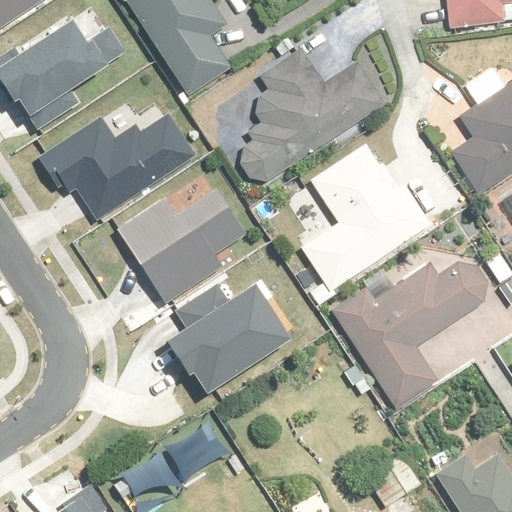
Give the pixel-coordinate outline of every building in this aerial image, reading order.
[(0,0),(0,29),(50,0),(0,0)] [(124,0),(187,96),(228,69),(208,38),(227,25),(210,0),(124,0)] [(511,0),(447,0),(449,26),(503,22),(502,6),(511,5),(511,0)] [(83,48),(66,23),(0,68),(0,83),(34,135),(70,111),(60,97),(122,56),(106,33),(83,48)] [(282,156),(301,162),(312,156),(387,107),(361,67),(326,90),(301,50),(260,77),(266,86),(238,177),(273,188),(282,156)] [(511,86),(505,91),(491,70),(464,87),(478,109),(461,120),(475,141),(451,157),(477,195),(511,172),(511,86)] [(194,160),(166,118),(138,137),(133,129),(113,143),(99,122),(42,160),(68,199),(76,194),(97,225),(194,160)] [(394,190),(364,145),(309,181),(338,225),(300,250),(329,293),(428,227),(401,186),(394,190)] [(159,202),(114,231),(162,304),(218,267),(209,255),(237,236),(210,195),(172,220),(159,202)] [(511,271),(503,256),(484,267),(508,310),(511,307),(511,271)] [(445,280),(430,257),(334,316),(393,412),(436,386),(415,352),(485,309),(479,299),(490,292),(472,263),(445,280)] [(246,286),(162,341),(183,373),(186,372),(200,394),(282,340),(246,286)] [(161,449),(183,486),(230,457),(207,421),(161,449)] [(183,486),(161,449),(111,481),(130,511),(154,511),(161,508),(157,502),(183,486)] [(419,485),(399,456),(364,480),(385,509),(419,485)] [(480,471),(470,456),(437,478),(458,511),(511,511),(511,482),(498,460),(480,471)] [(106,511),(95,494),(92,489),(74,501),(77,506),(67,511),(106,511)] [(326,511),(318,496),(288,511),(326,511)]
